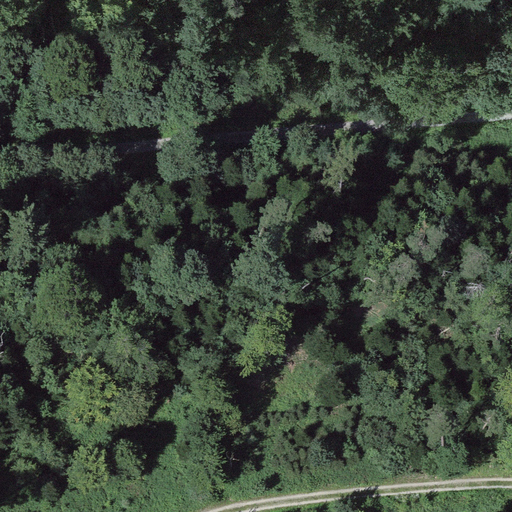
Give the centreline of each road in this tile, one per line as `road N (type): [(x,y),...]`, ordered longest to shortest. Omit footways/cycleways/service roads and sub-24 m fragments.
road 1 (track): [(0,163),(511,117)]
road 2 (track): [(236,511),(511,480)]
